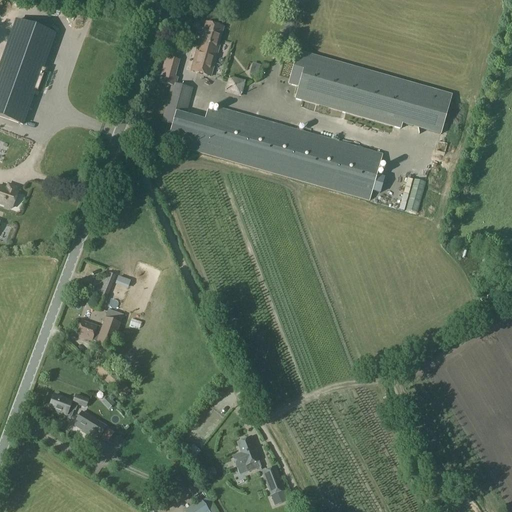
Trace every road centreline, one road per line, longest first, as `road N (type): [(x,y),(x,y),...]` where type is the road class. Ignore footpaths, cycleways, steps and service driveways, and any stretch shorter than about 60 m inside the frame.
road 1 (unclassified): [(0,452),(166,0)]
road 2 (track): [(120,128),(240,400),(306,511)]
